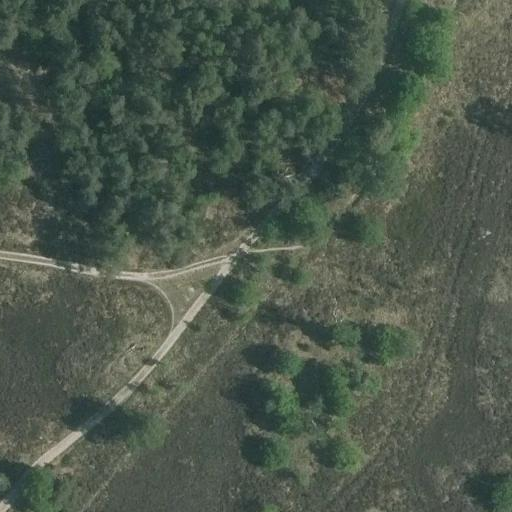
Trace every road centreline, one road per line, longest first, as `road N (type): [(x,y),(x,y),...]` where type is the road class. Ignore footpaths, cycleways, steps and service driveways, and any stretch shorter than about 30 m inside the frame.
road 1 (track): [(0,511),(149,366),(239,255)]
road 2 (track): [(239,255),(341,133),(401,0)]
road 3 (track): [(0,256),(150,277),(239,255)]
